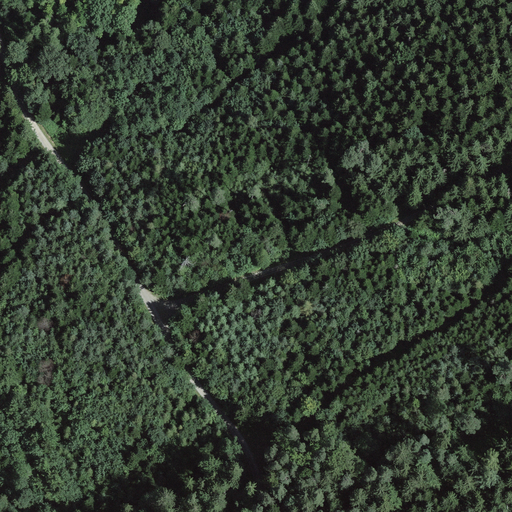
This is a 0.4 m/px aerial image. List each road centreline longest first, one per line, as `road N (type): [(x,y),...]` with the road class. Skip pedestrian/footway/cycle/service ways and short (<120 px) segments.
road 1 (track): [(0,31),(28,115),(106,224),(192,378),(245,443),(263,511)]
road 2 (track): [(154,310),(377,232),(511,165)]
road 3 (track): [(55,155),(103,140),(186,133),(346,0)]
road 4 (track): [(245,443),(323,453),(427,485),(469,468),(511,429)]
road 5 (track): [(64,511),(0,409)]
